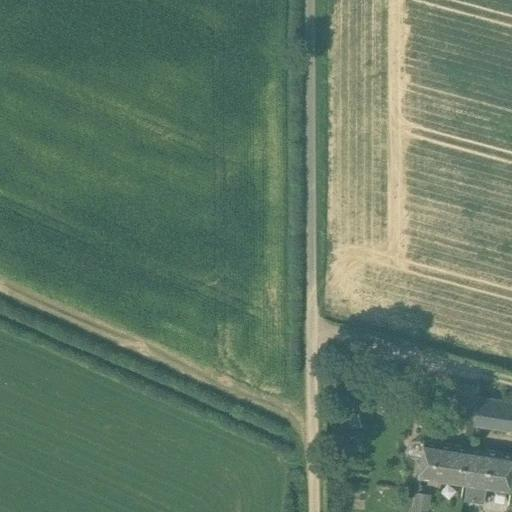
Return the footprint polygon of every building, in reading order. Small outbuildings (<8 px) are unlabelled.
[(367,369),(351,367),(348,386),(364,389),(367,369)] [(462,418),(474,420),(478,395),(480,385),(468,383),(464,409),(462,418)] [(478,395),(474,420),(487,422),(487,427),(511,431),(511,400),(478,395)] [(424,441),(424,442),(413,440),(410,443),(409,450),(411,454),(422,455),(419,478),(464,485),(470,447),(424,441)] [(511,453),(470,447),(464,485),(511,492),(511,488),(511,453)] [(417,508),(428,509),(430,492),(418,491),(417,508)]
